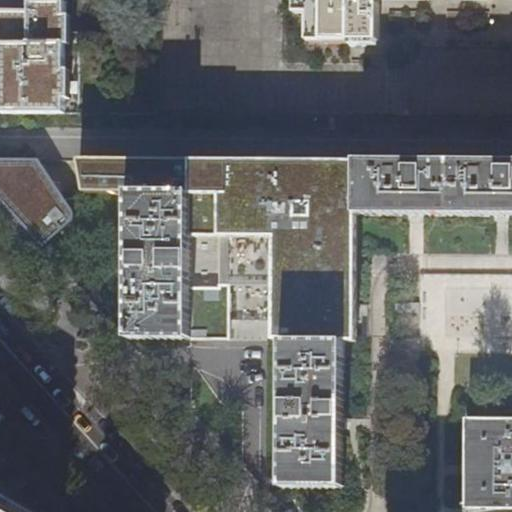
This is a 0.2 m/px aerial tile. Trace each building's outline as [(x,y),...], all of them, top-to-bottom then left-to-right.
[(119,113),(162,114),(163,0),(143,0),(143,33),(107,33),(90,33),(67,33),(67,2),(32,1),(32,10),(23,10),(0,10),(0,43),(3,44),(3,68),(3,79),(9,79),(9,112),(119,113)] [(511,46),(414,46),(414,64),(284,64),(284,0),(163,0),(162,114),(317,116),(511,118),(511,46)] [(352,40),(352,46),(379,46),(380,0),(433,1),(433,0),(462,0),(462,1),(489,1),(489,0),(296,0),(296,13),(309,13),(309,40),(352,40)] [(0,159),(0,199),(31,234),(44,248),(64,230),(77,218),(77,217),(43,159),(34,159),(0,159)] [(344,343),(344,339),(356,339),(359,214),(359,163),(219,162),(162,161),(80,161),(88,193),(132,193),(131,338),(190,339),(230,339),(231,285),(282,285),(281,338),(285,338),(285,342),(284,487),(308,487),(343,488),(344,424),(344,343)] [(511,164),(359,163),(359,214),(418,214),(503,215),(511,215),(511,164)] [(466,507),(511,508),(511,419),(468,419),(466,471),(466,507)] [(12,468),(0,455),(0,501),(19,511),(35,511),(41,502),(17,490),(16,486),(19,484),(17,479),(9,474),(12,468)] [(0,511),(19,511),(0,501),(0,511)]
